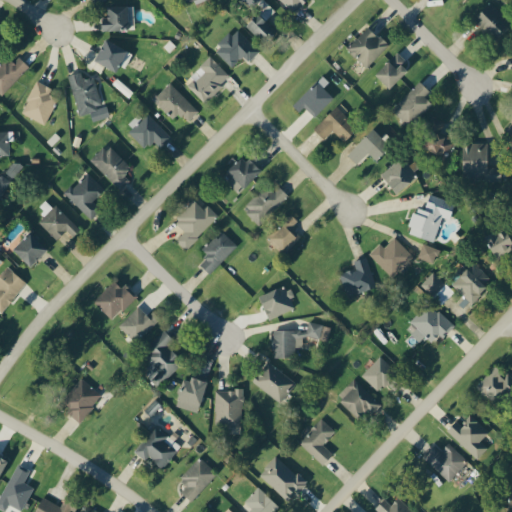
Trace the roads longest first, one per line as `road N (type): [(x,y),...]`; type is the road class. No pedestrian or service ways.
road 1 (residential): [(354,0),(40,317),(0,370)]
road 2 (residential): [(326,511),(511,311)]
road 3 (residential): [(156,511),(0,413)]
road 4 (residential): [(124,231),(227,338)]
road 5 (residential): [(249,105),(351,205)]
